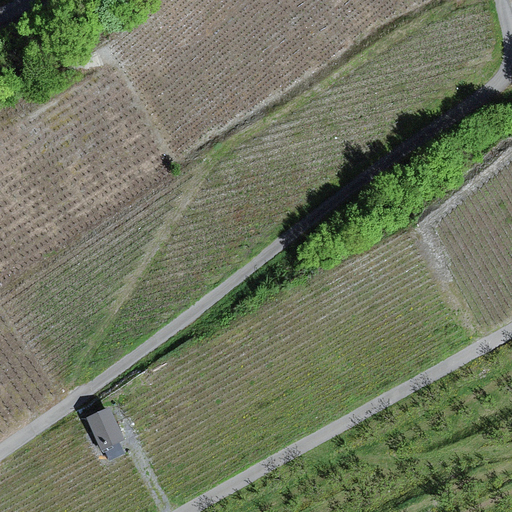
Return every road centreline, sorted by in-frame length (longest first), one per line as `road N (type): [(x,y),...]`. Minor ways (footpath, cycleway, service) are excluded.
road 1 (unclassified): [(0,459),(494,96),(511,73)]
road 2 (unclassified): [(193,511),(511,332)]
